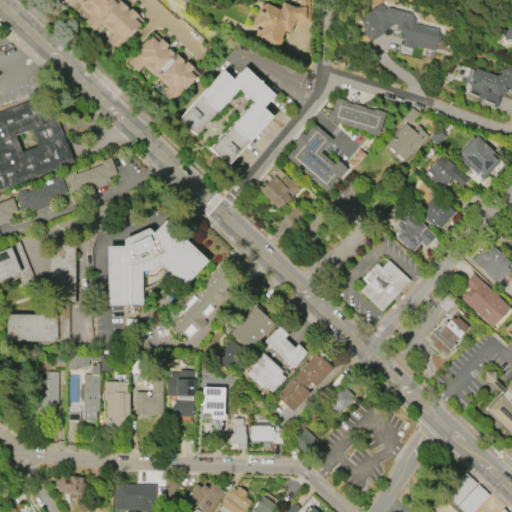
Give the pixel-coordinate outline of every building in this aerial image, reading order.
[(104,42),(110,35),(98,24),(92,31),(82,22),(88,16),(76,5),(77,3),(73,0),(109,0),(112,3),(115,0),(124,8),(123,9),(124,10),(126,8),(134,15),(130,19),(136,25),(125,37),(124,36),(112,49),(104,42)] [(250,40),(255,30),(248,26),(258,5),(265,3),(278,10),(282,2),(293,8),(311,7),(311,23),(294,23),(288,34),(283,32),(280,38),(282,39),(276,52),(250,40)] [(369,40),(386,31),(401,34),(399,43),(401,46),(413,49),(414,48),(434,52),(437,33),(435,28),(416,24),(409,12),(378,6),(357,17),(369,40)] [(511,39),(511,20),(499,22),(502,41),(511,39)] [(160,94),(165,88),(153,76),(153,77),(141,66),(135,72),(125,62),(136,51),(135,50),(149,35),(155,40),(157,39),(164,46),(162,48),(163,50),(164,48),(170,54),(172,56),(173,55),(180,61),(179,63),(182,65),(184,63),(190,69),(187,72),(193,78),(170,103),(160,94)] [(498,108),(493,106),(494,103),(482,98),(481,100),(476,98),(477,93),(468,90),(470,86),(468,85),(470,80),(469,77),(471,73),(474,71),(475,69),(495,76),(500,74),(499,71),(511,65),(511,89),(508,91),(506,88),(505,89),(506,92),(504,93),(498,108)] [(191,134),(176,119),(177,117),(176,116),(220,70),(231,80),(243,68),(272,96),(259,109),(269,118),(224,165),(222,163),(222,164),(207,149),(251,103),(236,88),(191,134)] [(0,187),(0,110),(43,94),(69,161),(0,187)] [(323,120),(326,110),(330,111),(334,98),(345,101),(345,103),(352,105),(352,104),(364,107),(364,108),(373,111),(373,109),(385,113),(378,137),(364,133),(365,132),(323,120)] [(402,118),(412,108),(418,114),(409,124),(402,118)] [(384,145),(404,123),(412,130),(416,126),(427,136),(410,154),(408,153),(401,161),(384,145)] [(311,124),(330,140),(323,149),(322,148),(318,153),(330,163),(333,160),(345,170),(334,184),(331,182),(323,192),(283,158),(290,150),(290,151),(295,145),(292,142),(299,134),(302,137),(306,133),(304,131),(311,124)] [(427,140),(437,130),(445,137),(435,147),(427,140)] [(461,162),(464,159),(459,154),(460,153),(459,152),(473,136),(475,138),(477,136),(493,152),(491,155),(499,162),(482,181),(461,162)] [(352,167),(347,161),(358,150),(364,155),(352,167)] [(441,154),(468,179),(461,187),(451,177),(441,189),(423,172),(441,154)] [(75,174),(101,165),(100,162),(109,158),(115,175),(107,177),(109,181),(104,182),(105,184),(82,193),(83,196),(73,199),(64,175),(74,171),(75,174)] [(14,194),(25,190),(26,192),(51,183),(50,180),(61,176),(67,193),(58,196),(60,202),(35,211),(34,209),(29,211),(27,207),(19,210),(14,194)] [(279,183),(286,177),(297,187),(274,210),(256,191),(271,176),(279,183)] [(438,230),(431,223),(430,225),(417,214),(434,194),(454,212),(438,230)] [(0,202),(10,198),(15,212),(8,214),(10,219),(5,220),(6,222),(0,223),(0,202)] [(393,238),(395,236),(393,234),(396,231),(395,231),(397,228),(396,227),(396,224),(398,221),(401,221),(407,215),(413,221),(415,219),(423,227),(424,227),(434,236),(424,248),(419,243),(410,253),(393,238)] [(102,308),(100,248),(117,247),(117,240),(142,230),(146,234),(158,221),(202,262),(178,288),(153,265),(146,273),(135,273),(136,307),(102,308)] [(15,238),(33,281),(20,286),(14,272),(0,277),(0,248),(3,247),(2,243),(15,238)] [(67,339),(55,339),(55,341),(2,342),(2,314),(54,314),(54,305),(46,305),(46,242),(73,242),(73,304),(67,305),(67,339)] [(495,284),(470,261),(488,242),(509,262),(505,266),(509,270),(495,284)] [(166,319),(225,256),(244,273),(211,309),(205,303),(196,313),(205,321),(196,332),(188,325),(181,333),(166,319)] [(358,291),(365,284),(361,279),(376,263),(380,268),(387,260),(409,280),(380,311),(358,291)] [(460,299),(468,290),(462,284),(472,274),(508,308),(490,327),(460,299)] [(226,334),(251,307),(270,325),(245,352),(226,334)] [(424,335),(438,320),(444,317),(446,316),(454,308),(472,324),(454,344),(456,345),(447,356),(424,335)] [(301,357),(290,369),(286,365),(285,366),(282,364),(284,362),(268,348),(267,349),(264,347),(266,345),(262,342),(272,330),(274,331),(277,327),(285,335),(282,339),(292,348),(296,345),(304,353),(301,357)] [(224,370),(213,359),(219,354),(217,352),(222,347),(223,349),(232,341),(243,353),(224,370)] [(268,393),(261,386),(259,389),(244,374),(246,372),(239,365),(253,350),(256,354),(259,351),(280,372),(278,374),(283,378),(268,393)] [(66,353),(100,355),(99,362),(88,361),(88,366),(81,366),(81,367),(75,367),(75,371),(65,370),(66,353)] [(289,412),(273,396),(314,353),(330,369),(313,387),(308,383),(302,389),(307,394),(289,412)] [(95,420),(81,420),(82,375),(89,375),(89,366),(94,366),(94,363),(98,363),(97,376),(98,376),(97,411),(95,411),(95,420)] [(167,373),(178,373),(179,370),(193,371),(191,418),(171,417),(172,406),(174,407),(174,397),(166,396),(167,373)] [(36,404),(36,380),(44,380),(44,372),(57,372),(56,404),(36,404)] [(511,439),(483,410),(497,395),(498,396),(503,391),(502,391),(511,380),(511,439)] [(133,414),(134,392),(145,392),(145,397),(152,397),(152,381),(162,381),(161,415),(152,415),(152,411),(144,411),(144,415),(133,414)] [(128,416),(125,416),(121,420),(122,421),(115,427),(109,421),(110,420),(105,416),(103,416),(104,399),(102,399),(102,382),(128,382),(128,416)] [(200,387),(222,388),(220,419),(207,418),(208,413),(199,413),(200,387)] [(352,396),(350,398),(351,400),(334,417),(322,404),(339,388),(340,390),(343,387),(352,396)] [(231,419),(242,419),(242,426),(244,426),(243,450),(236,450),(236,444),(228,444),(229,434),(232,434),(232,426),(231,426),(231,419)] [(249,441),(249,426),(251,426),(251,423),(268,424),(268,426),(269,426),(269,427),(272,427),(272,441),(249,441)] [(317,442),(304,454),(287,436),(296,428),(300,432),(304,429),(317,442)] [(57,475),(81,478),(80,483),(84,484),(82,500),(67,499),(68,493),(56,491),(57,488),(53,487),(54,479),(57,480),(57,475)] [(176,486),(171,482),(162,496),(167,499),(176,486)] [(180,502),(192,484),(198,488),(200,485),(205,489),(209,484),(220,492),(206,511),(190,511),(192,510),(180,502)] [(153,485),(153,487),(158,488),(158,495),(152,495),(152,505),(148,505),(147,511),(131,511),(132,506),(122,505),(122,511),(113,511),(113,485),(153,485)] [(220,506),(218,505),(230,488),(234,491),(237,488),(244,493),(242,496),(249,502),(244,509),(245,510),(243,511),(222,511),(218,509),(220,506)] [(260,497),(272,505),(266,511),(247,511),(255,502),(256,502),(260,497)]
